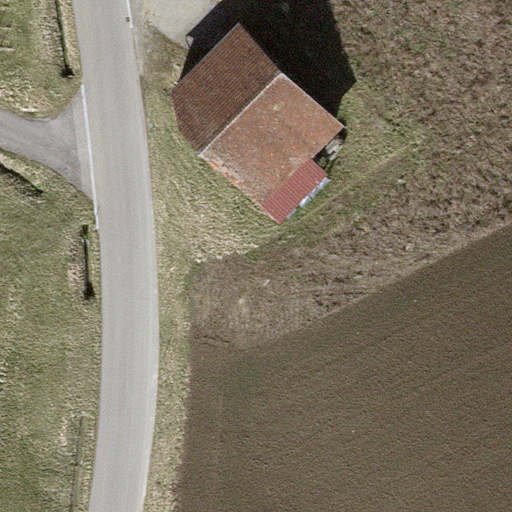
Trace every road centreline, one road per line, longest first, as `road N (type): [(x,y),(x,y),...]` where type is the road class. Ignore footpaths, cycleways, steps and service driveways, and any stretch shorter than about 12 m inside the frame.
road 1 (tertiary): [(113,511),(132,292),(100,0)]
road 2 (track): [(0,122),(32,139),(121,153)]
